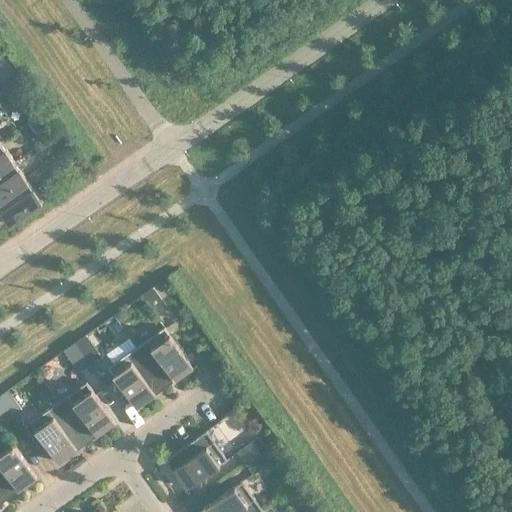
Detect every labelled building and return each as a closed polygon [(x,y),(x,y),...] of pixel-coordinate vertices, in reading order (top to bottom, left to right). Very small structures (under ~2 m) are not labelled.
[(11,66),(10,66),(2,72),(6,77),(14,72),(14,71),(11,66)] [(0,171),(15,161),(1,142),(0,142),(0,171)] [(0,201),(29,181),(15,161),(0,171),(0,201)] [(43,201),(29,181),(0,201),(0,209),(10,224),(43,201)] [(167,306),(154,287),(142,295),(156,314),(167,306)] [(165,326),(137,346),(162,381),(171,375),(175,379),(193,366),(165,326)] [(100,354),(86,334),(75,342),(89,362),(100,354)] [(89,362),(75,342),(64,350),(78,370),(89,362)] [(162,381),(137,346),(108,366),(137,406),(155,393),(152,388),(162,381)] [(87,381),(59,401),(83,437),(93,430),(97,434),(115,421),(87,381)] [(22,409),(8,389),(0,394),(0,401),(11,417),(22,409)] [(0,424),(11,417),(0,401),(0,424)] [(83,437),(59,401),(30,421),(58,461),(77,448),(74,443),(83,437)] [(179,465),(174,469),(187,487),(227,459),(207,430),(167,458),(168,459),(172,456),(179,465)] [(9,436),(0,442),(0,484),(5,492),(15,485),(18,490),(37,476),(9,436)] [(239,450),(247,461),(267,447),(259,436),(239,450)] [(275,458),(267,447),(247,461),(255,472),(275,458)] [(257,511),(262,509),(242,480),(202,509),(204,511),(257,511)]
